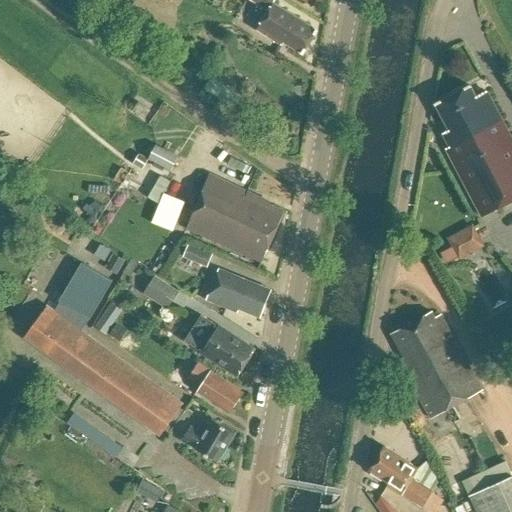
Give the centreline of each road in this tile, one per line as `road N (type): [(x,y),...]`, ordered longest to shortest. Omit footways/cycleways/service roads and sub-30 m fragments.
road 1 (unclassified): [(349,511),(446,0)]
road 2 (tertiary): [(256,511),(348,0)]
road 3 (track): [(313,190),(50,0)]
